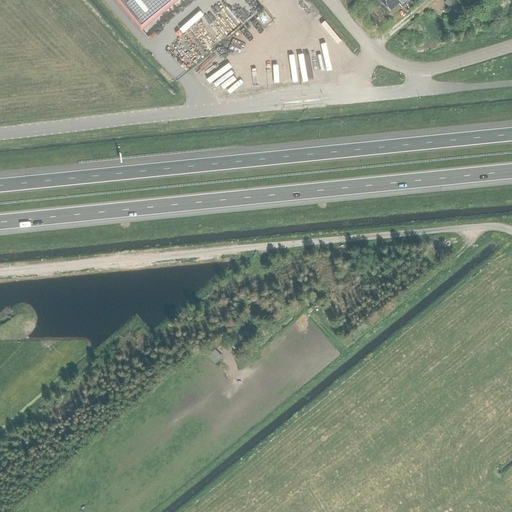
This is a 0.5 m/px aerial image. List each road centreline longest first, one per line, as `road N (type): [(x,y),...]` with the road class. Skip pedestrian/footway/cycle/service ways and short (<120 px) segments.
road 1 (unclassified): [(511,232),(492,225),(0,272)]
road 2 (motorway): [(0,223),(511,171)]
road 3 (motorway): [(511,134),(0,185)]
road 4 (unclassified): [(0,135),(416,91)]
